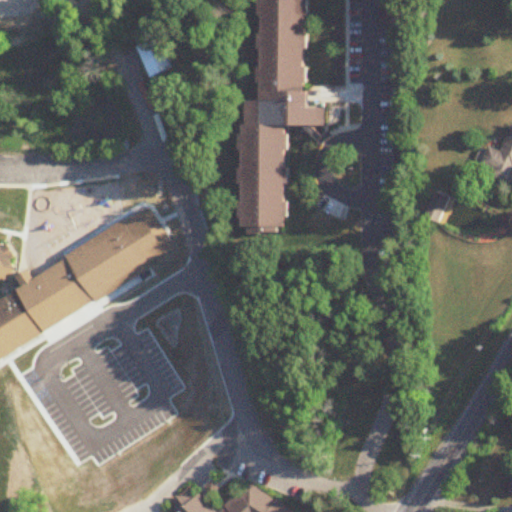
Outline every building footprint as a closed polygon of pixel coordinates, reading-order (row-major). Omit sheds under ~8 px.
[(309,0),(262,0),(263,100),(247,101),(248,232),(291,231),(291,126),(328,126),(328,108),(310,108),(309,0)] [(381,28),(406,28),(406,8),(381,8),(381,28)] [(151,78),(173,68),(159,37),(137,47),(151,78)] [(511,128),(503,151),(491,147),(484,167),(511,177),(511,128)] [(455,198),(439,191),(428,217),(444,224),(455,198)] [(0,244),(4,245),(9,246),(16,255),(10,259),(19,270),(0,282),(0,302),(23,289),(16,279),(32,269),(37,278),(72,257),(100,301),(0,363),(0,244)] [(111,283),(122,305),(137,298),(125,276),(111,283)] [(47,488),(74,494),(79,469),(109,476),(113,456),(56,444),(47,488)] [(305,511),(244,474),(211,502),(197,485),(170,509),(172,511),(305,511)]
